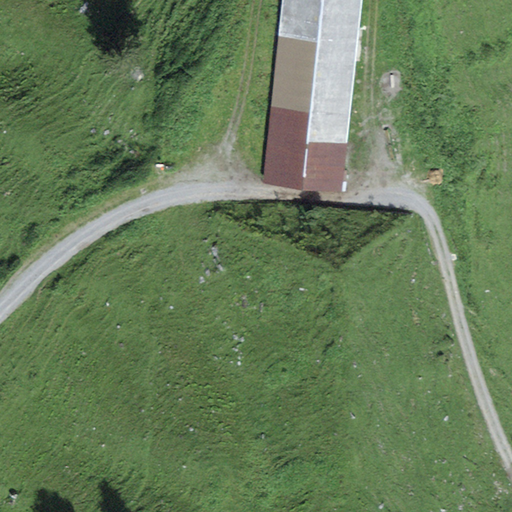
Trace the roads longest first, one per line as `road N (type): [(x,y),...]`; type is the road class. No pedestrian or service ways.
road 1 (track): [(0,306),(81,231),(147,199),(202,190),(400,196),(429,218),(511,465)]
road 2 (track): [(202,190),(234,123),(258,0)]
road 3 (track): [(376,0),(369,131),(382,193)]
